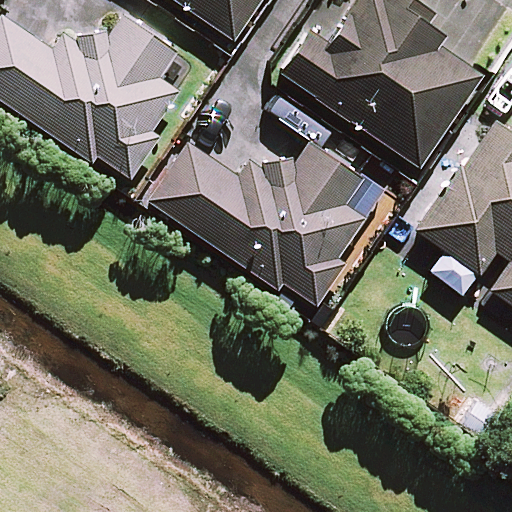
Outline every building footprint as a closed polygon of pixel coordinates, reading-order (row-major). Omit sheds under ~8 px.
[(164,0),(228,42),(255,0),(164,0)] [(274,77),(412,171),(476,78),(433,48),(439,39),(423,27),(431,16),(407,0),(353,0),(322,45),(304,33),(274,77)] [(116,17),(100,40),(100,34),(70,37),(71,46),(56,36),(45,51),(0,20),(0,108),(85,166),(90,158),(124,181),(153,138),(146,133),(173,94),(154,81),(171,55),(116,17)] [(511,311),(511,140),(489,124),(457,170),(454,167),(409,233),(475,278),(490,256),(503,265),(483,292),(511,311)] [(304,145),(288,168),(288,162),(258,165),(259,174),(244,164),(233,179),(182,145),(142,205),(273,294),(278,286),(312,309),(341,266),(334,261),(361,222),(341,209),(359,183),(304,145)] [(496,415),(472,395),(447,425),(471,445),(496,415)]
